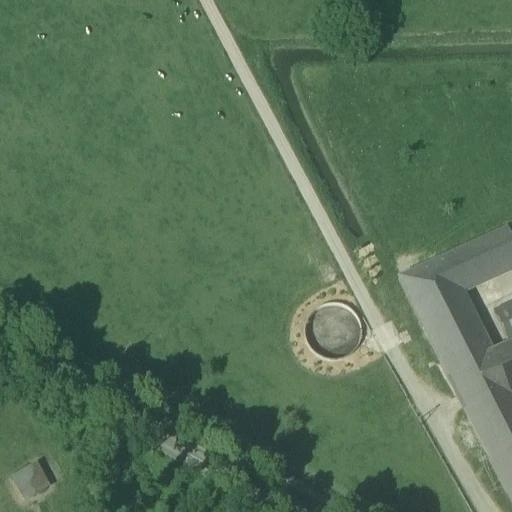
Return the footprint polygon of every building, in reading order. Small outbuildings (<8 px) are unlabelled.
[(506,232),(489,239),(505,273),(511,270),(511,242),(507,231),(506,232)] [(398,281),(456,397),(503,374),(493,355),(462,293),(505,273),(489,239),(398,281)] [(336,364),(348,360),(358,350),(362,338),(361,325),(354,314),(343,307),(330,305),(318,309),(308,318),(304,331),(305,344),(312,355),(323,362),(336,364)] [(511,306),(493,314),(508,348),(511,346),(511,306)] [(511,391),(511,356),(508,348),(493,355),(503,374),(511,391)] [(511,505),(511,391),(503,374),(456,397),(511,505)] [(13,477),(25,502),(53,488),(40,463),(13,477)]
